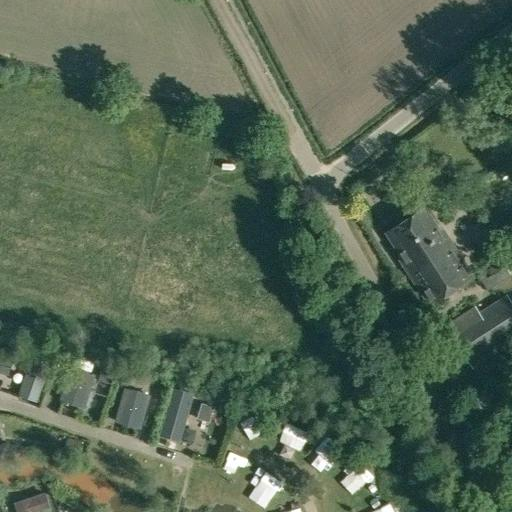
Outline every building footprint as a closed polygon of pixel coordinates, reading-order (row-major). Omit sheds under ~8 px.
[(474,278),(445,229),(440,232),(426,207),(387,231),(403,258),(400,260),(428,306),(474,278)] [(488,290),(511,276),(505,266),(488,277),(483,269),(477,274),(488,290)] [(473,368),(479,364),(511,343),(511,302),(507,295),(480,313),(476,307),(447,325),(473,368)] [(35,400),(51,355),(32,349),(17,393),(35,400)] [(84,407),(95,374),(70,365),(59,399),(84,407)] [(103,368),(99,380),(113,384),(116,372),(103,368)] [(140,428),(150,393),(123,386),(113,420),(140,428)] [(176,438),(189,393),(172,388),(159,433),(162,434),(164,436),(171,438),(173,437),(176,438)] [(209,421),(214,404),(201,401),(196,418),(209,421)] [(53,511),(47,491),(32,495),(15,500),(18,511),(53,511)]
